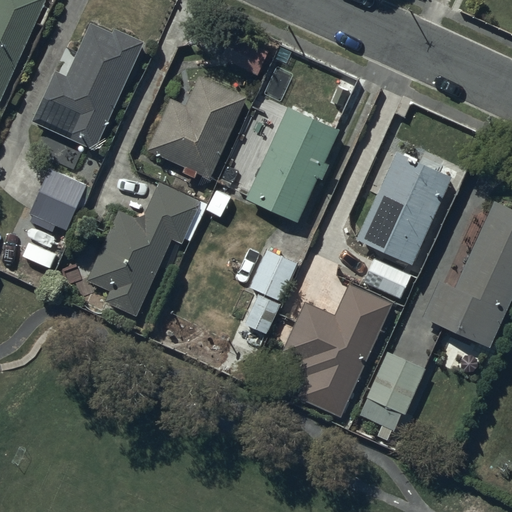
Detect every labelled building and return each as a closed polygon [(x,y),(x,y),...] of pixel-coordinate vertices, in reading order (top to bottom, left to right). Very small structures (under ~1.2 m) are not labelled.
[(50,0),(0,0),(0,104),(5,107),(50,0)] [(117,34),(93,24),(70,77),(58,72),(35,126),(101,154),(149,42),(119,29),(117,34)] [(221,53),(257,69),(268,45),(232,29),(221,53)] [(248,90),(199,69),(185,100),(170,94),(148,144),(186,160),(183,167),(196,173),(198,167),(211,173),(248,90)] [(340,122),(290,99),(247,193),(297,215),(340,122)] [(418,245),(453,169),(396,143),(356,232),(415,259),(421,247),(418,245)] [(92,189),(55,171),(34,217),(39,219),(37,225),(59,235),(63,227),(72,231),(92,189)] [(208,201),(158,179),(144,211),(136,213),(120,206),(89,275),(111,284),(105,297),(138,311),(174,231),(192,238),(208,201)] [(511,201),(495,194),(455,280),(440,274),(423,310),(490,341),(511,294),(511,201)] [(299,258),(267,243),(249,281),(258,286),(235,336),(258,347),(299,258)] [(413,269),(375,252),(363,278),(401,296),(413,269)] [(394,299),(350,278),(335,308),(305,294),(281,345),(303,355),(298,366),(308,371),(298,392),(340,412),(394,299)] [(427,361),(388,344),(359,410),(393,425),(402,406),(406,408),(427,361)]
